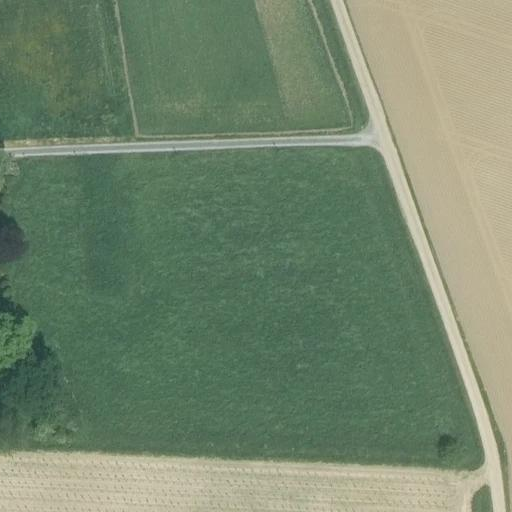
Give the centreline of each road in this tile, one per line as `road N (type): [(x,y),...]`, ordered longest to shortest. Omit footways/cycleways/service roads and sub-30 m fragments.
road 1 (track): [(496,511),(491,454),(397,141),(339,0)]
road 2 (track): [(397,141),(0,155)]
